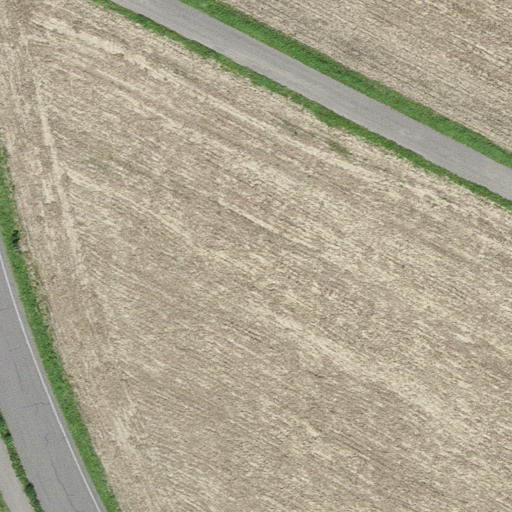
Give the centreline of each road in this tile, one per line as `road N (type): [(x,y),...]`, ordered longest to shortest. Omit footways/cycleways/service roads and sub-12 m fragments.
road 1 (track): [(511,192),(131,0)]
road 2 (tertiary): [(78,511),(36,425),(0,320)]
